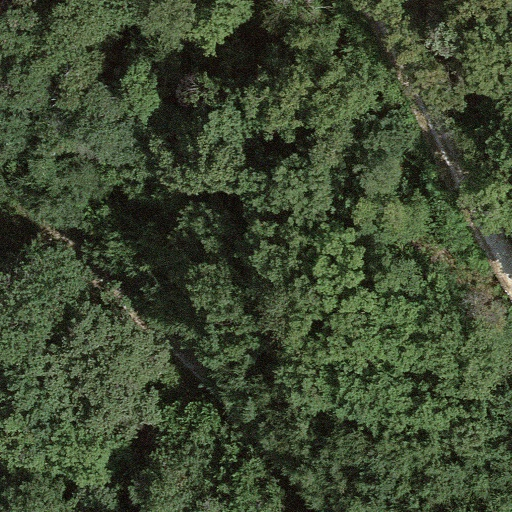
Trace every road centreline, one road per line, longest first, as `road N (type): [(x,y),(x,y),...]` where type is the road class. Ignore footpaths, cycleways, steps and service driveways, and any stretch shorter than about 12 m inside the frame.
road 1 (track): [(337,511),(84,241),(0,173)]
road 2 (track): [(363,0),(511,263)]
